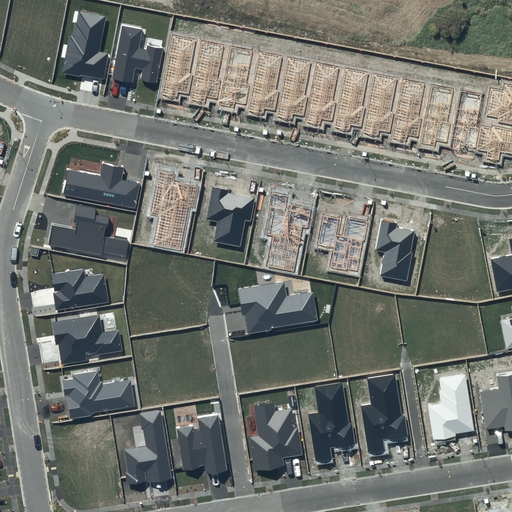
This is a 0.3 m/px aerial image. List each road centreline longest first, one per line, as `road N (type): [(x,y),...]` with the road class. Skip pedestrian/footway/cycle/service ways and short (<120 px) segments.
road 1 (residential): [(44,110),(511,194)]
road 2 (residential): [(44,110),(3,255),(39,511)]
road 3 (residential): [(511,465),(294,500)]
